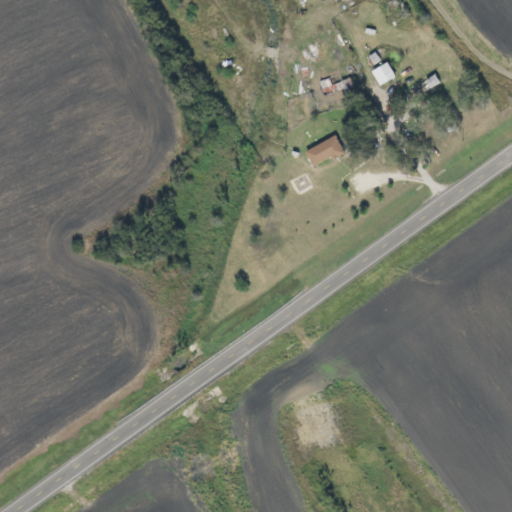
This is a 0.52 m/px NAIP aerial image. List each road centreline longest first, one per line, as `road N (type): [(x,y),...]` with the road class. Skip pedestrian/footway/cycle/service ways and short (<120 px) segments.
road 1 (tertiary): [(15,511),(511,154)]
road 2 (track): [(285,318),(313,361),(310,378),(275,409),(283,464),(307,511)]
